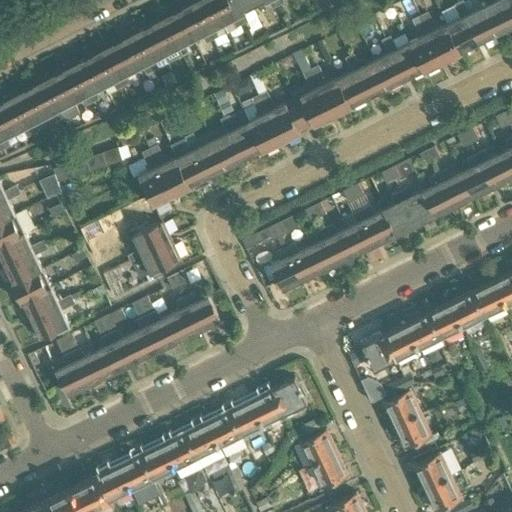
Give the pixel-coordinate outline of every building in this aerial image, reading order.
[(217,45),(213,37),(193,0),(186,0),(189,3),(179,8),(199,46),(207,42),(210,48),(216,45),(217,45)] [(193,0),(213,37),(217,45),(216,45),(217,48),(227,43),(221,33),(228,30),(212,0),(193,0)] [(212,0),(228,30),(243,22),(231,0),(212,0)] [(254,7),(257,5),(254,0),(231,0),(243,22),(258,14),(254,7)] [(254,0),(257,5),(259,4),(263,11),(279,3),(277,0),(254,0)] [(328,0),(313,0),(319,10),(331,4),(328,0)] [(412,0),(420,15),(427,12),(428,12),(430,11),(424,0),(412,0)] [(497,34),(482,4),(468,11),(462,0),(459,2),(479,43),(497,34)] [(497,34),(511,26),(511,18),(503,0),(490,0),(482,4),(497,34)] [(511,0),(503,0),(511,18),(511,0)] [(442,14),(446,21),(446,22),(461,52),(479,43),(459,2),(455,4),(456,7),(442,14)] [(162,12),(188,62),(193,59),(189,51),(199,46),(179,8),(169,13),(167,9),(162,12)] [(181,65),(188,62),(162,12),(156,15),(159,19),(149,24),(168,61),(176,56),(181,65)] [(433,23),(428,12),(427,12),(420,15),(442,61),(461,52),(446,22),(446,21),(437,25),(435,21),(433,23)] [(417,36),(409,40),(424,70),(442,61),(420,15),(413,19),(418,30),(415,31),(417,36)] [(168,61),(149,24),(139,29),(137,25),(132,27),(153,68),(168,61)] [(146,72),(153,68),(132,27),(126,30),(129,35),(119,40),(134,69),(143,65),(146,72)] [(424,70),(409,40),(395,47),(390,36),(386,38),(406,79),(424,70)] [(388,88),(406,79),(386,38),(382,40),(388,51),(373,58),(388,88)] [(107,40),(102,43),(123,84),(128,82),(124,74),(134,69),(119,40),(109,45),(107,40)] [(89,55),(105,84),(108,92),(123,84),(102,43),(97,46),(99,50),(89,55)] [(370,97),(388,88),(373,58),(368,61),(362,50),(349,56),(370,97)] [(77,56),(72,59),(93,99),(92,100),(101,116),(109,112),(101,96),(108,92),(105,84),(89,55),(80,60),(77,56)] [(315,123),(333,115),(311,69),(304,56),(298,60),(308,81),(290,89),(294,98),(301,95),(315,123)] [(351,106),(370,97),(349,56),(346,57),(352,69),(337,76),(351,106)] [(87,103),(92,100),(93,99),(72,59),(67,61),(69,66),(59,71),(75,100),(83,96),(87,103)] [(311,69),(333,115),(351,106),(337,76),(329,80),(327,76),(324,78),(318,65),(311,69)] [(171,70),(161,74),(166,84),(176,79),(171,70)] [(48,71),(42,74),(63,115),(68,112),(64,105),(75,100),(59,71),(50,76),(48,71)] [(301,130),(287,102),(286,102),(285,100),(276,105),(274,101),(271,102),(266,91),(257,71),(250,75),(254,83),(259,94),(259,95),(281,140),(301,130)] [(49,122),(63,115),(42,74),(37,77),(39,81),(30,86),(49,122)] [(18,87),(13,89),(34,130),(49,122),(30,86),(20,91),(18,87)] [(27,134),(34,130),(13,89),(7,92),(10,97),(0,102),(15,131),(24,127),(27,134)] [(223,90),(214,94),(219,105),(228,100),(223,90)] [(257,115),(248,119),(263,149),(281,140),(259,95),(252,98),(258,109),(255,111),(257,115)] [(294,98),(287,102),(301,130),(315,123),(301,95),(294,98)] [(228,100),(219,105),(224,115),(233,110),(228,100)] [(0,137),(4,146),(9,144),(5,136),(15,131),(0,102),(0,101),(0,137)] [(511,109),(511,107),(503,111),(509,123),(511,121),(511,109)] [(501,127),(509,123),(503,111),(495,115),(501,127)] [(245,158),(263,149),(248,119),(234,126),(229,115),(225,117),(245,158)] [(170,116),(161,120),(164,128),(173,123),(170,116)] [(227,167),(245,158),(225,117),(221,119),(227,130),(212,137),(227,167)] [(479,138),(473,126),(465,130),(471,142),(479,138)] [(463,145),(471,142),(465,130),(457,134),(463,145)] [(188,135),(208,176),(227,167),(212,137),(198,144),(192,133),(188,135)] [(190,185),(208,176),(188,135),(185,136),(191,148),(177,154),(175,154),(190,185)] [(511,176),(511,135),(506,138),(510,146),(499,151),(511,176)] [(149,148),(172,194),(190,185),(175,154),(167,158),(165,154),(164,155),(158,142),(157,142),(154,136),(146,141),(149,148)] [(440,156),(434,145),(427,148),(433,160),(440,156)] [(122,158),(118,146),(110,149),(114,161),(122,158)] [(153,203),(172,194),(149,148),(143,151),(146,158),(130,166),(134,176),(139,174),(153,203)] [(425,164),(433,160),(427,148),(419,152),(425,164)] [(110,149),(102,152),(106,164),(114,161),(110,149)] [(485,149),(476,153),(493,186),(511,176),(499,151),(489,156),(485,149)] [(98,166),(106,164),(102,152),(94,154),(98,166)] [(473,195),(493,186),(476,153),(468,157),(472,165),(461,170),(473,195)] [(86,157),(90,169),(98,166),(94,154),(86,157)] [(90,169),(86,157),(77,160),(82,172),(90,169)] [(73,175),(82,172),(77,160),(69,162),(73,175)] [(69,162),(61,165),(65,177),(73,175),(69,162)] [(389,167),(395,179),(402,175),(396,163),(389,167)] [(58,180),(65,177),(61,165),(54,167),(58,180)] [(395,179),(389,167),(381,171),(387,183),(395,179)] [(446,167),(438,171),(454,205),(473,195),(461,170),(450,175),(446,167)] [(435,214),(454,205),(438,171),(430,175),(434,183),(423,189),(435,214)] [(54,172),(41,179),(48,196),(61,190),(54,172)] [(0,197),(18,189),(16,185),(5,191),(0,181),(0,197)] [(66,192),(75,187),(72,181),(63,185),(66,192)] [(358,182),(351,186),(356,197),(364,194),(358,182)] [(349,201),(356,197),(351,186),(343,189),(349,201)] [(416,223),(435,214),(423,189),(413,194),(409,186),(400,190),(416,223)] [(0,197),(0,220),(15,213),(8,197),(19,192),(18,189),(0,197)] [(416,223),(400,190),(392,194),(395,202),(385,207),(397,233),(416,223)] [(312,204),(318,216),(326,212),(320,201),(312,204)] [(53,215),(64,210),(61,202),(49,208),(53,215)] [(312,204),(305,208),(311,220),(318,216),(312,204)] [(378,242),(397,233),(385,207),(374,212),(371,205),(362,209),(378,242)] [(27,207),(15,213),(0,220),(0,242),(24,231),(36,225),(27,207)] [(359,252),(378,242),(362,209),(354,213),(358,221),(346,226),(359,252)] [(106,233),(99,219),(81,228),(88,242),(106,233)] [(274,223),(280,235),(288,231),(282,219),(274,223)] [(129,255),(130,258),(171,239),(162,220),(133,234),(140,249),(129,255)] [(274,223),(267,227),(273,238),(280,235),(274,223)] [(359,252),(346,226),(337,231),(333,223),(323,228),(340,261),(359,252)] [(320,270),(340,261),(323,228),(316,232),(320,239),(308,245),(320,270)] [(0,242),(0,255),(4,263),(45,243),(43,240),(31,245),(24,231),(0,242)] [(256,232),(243,238),(247,247),(260,241),(256,232)] [(180,257),(171,239),(130,258),(132,262),(143,256),(150,272),(180,257)] [(285,246),(301,280),(320,270),(308,245),(298,250),(294,242),(285,246)] [(4,263),(13,282),(42,267),(35,252),(46,247),(45,243),(4,263)] [(281,289),(301,280),(285,246),(278,250),(282,258),(269,264),(281,289)] [(87,255),(83,248),(71,253),(75,261),(87,255)] [(51,286),(42,267),(13,282),(22,300),(51,286)] [(511,268),(494,277),(506,303),(511,300),(511,268)] [(175,273),(181,285),(188,281),(182,269),(175,273)] [(173,289),(181,285),(175,273),(167,277),(173,289)] [(484,314),(506,303),(494,277),(472,288),(484,314)] [(22,300),(30,318),(72,298),(70,295),(58,300),(51,286),(22,300)] [(472,288),(450,298),(462,324),(484,314),(472,288)] [(194,291),(186,295),(202,328),(221,319),(209,292),(197,298),(194,291)] [(140,298),(146,310),(153,306),(147,294),(140,298)] [(183,337),(202,328),(186,295),(177,299),(180,306),(170,311),(183,337)] [(72,298),(30,318),(40,337),(69,323),(62,307),(73,301),(72,298)] [(146,310),(140,298),(132,302),(138,314),(146,310)] [(440,335),(462,324),(450,298),(428,309),(440,335)] [(428,309),(406,320),(418,345),(440,335),(428,309)] [(156,310),(147,314),(164,347),(183,337),(170,311),(159,316),(156,310)] [(102,317),(108,328),(115,325),(109,313),(102,317)] [(144,356),(164,347),(147,314),(139,318),(142,325),(132,330),(144,356)] [(100,332),(108,328),(102,317),(94,321),(100,332)] [(406,320),(384,330),(396,356),(418,345),(406,320)] [(125,365),(144,356),(132,330),(121,335),(118,329),(110,332),(125,365)] [(374,367),(396,356),(384,330),(361,341),(374,367)] [(64,335),(70,347),(77,344),(71,332),(64,335)] [(106,375),(125,365),(110,332),(101,337),(104,344),(94,349),(106,375)] [(62,352),(70,347),(64,335),(56,340),(62,352)] [(485,356),(480,347),(479,347),(477,341),(469,345),(471,351),(475,361),(485,356)] [(106,375),(94,349),(83,354),(79,347),(71,351),(87,384),(106,375)] [(365,359),(359,347),(349,352),(355,364),(365,359)] [(67,393),(87,384),(71,351),(63,355),(66,363),(55,368),(67,393)] [(489,365),(485,356),(475,361),(480,370),(489,365)] [(440,364),(430,369),(435,378),(445,373),(440,364)] [(410,372),(401,376),(405,386),(415,382),(410,372)] [(272,387),(285,412),(307,401),(295,376),(272,387)] [(405,386),(401,376),(391,381),(396,390),(405,386)] [(386,394),(381,383),(368,377),(362,380),(372,401),(386,394)] [(396,390),(391,381),(382,385),(387,395),(396,390)] [(272,387),(250,398),(263,423),(285,412),(272,387)] [(395,423),(420,410),(409,388),(384,400),(395,423)] [(466,403),(462,394),(453,399),(457,407),(466,403)] [(241,434),(263,423),(250,398),(228,408),(241,434)] [(207,419),(219,445),(241,434),(228,408),(207,419)] [(420,410),(395,423),(406,446),(431,433),(420,410)] [(508,424),(503,414),(492,420),(497,430),(508,424)] [(306,422),(311,431),(320,426),(316,417),(306,422)] [(207,419),(185,430),(197,455),(219,445),(207,419)] [(301,436),(311,431),(306,422),(297,427),(301,436)] [(301,436),(297,427),(287,432),(291,440),(301,436)] [(301,439),(311,462),(337,450),(326,427),(301,439)] [(163,440),(176,466),(197,455),(185,430),(163,440)] [(2,435),(7,445),(15,441),(10,431),(2,435)] [(141,451),(154,477),(176,466),(163,440),(141,451)] [(262,447),(265,454),(275,449),(272,442),(262,447)] [(488,444),(479,448),(483,456),(492,452),(488,444)] [(474,460),(483,456),(479,448),(470,452),(474,460)] [(348,473),(337,450),(311,462),(322,485),(348,473)] [(141,451),(119,462),(132,487),(154,477),(141,451)] [(414,463),(426,487),(451,475),(440,451),(414,463)] [(110,498),(132,487),(119,462),(97,473),(110,498)] [(227,471),(231,480),(239,477),(235,467),(227,471)] [(72,485),(84,511),(96,511),(113,504),(110,498),(97,473),(72,485)] [(462,497),(451,475),(426,487),(436,509),(462,497)] [(239,477),(231,480),(236,490),(244,486),(239,477)] [(53,511),(84,511),(72,485),(47,498),(53,511)] [(185,494),(189,503),(197,500),(193,490),(185,494)] [(334,511),(366,511),(356,491),(330,503),(334,511)] [(493,496),(483,501),(488,510),(497,506),(493,496)] [(24,509),(25,511),(53,511),(47,498),(24,509)] [(266,498),(256,502),(260,510),(270,506),(266,498)] [(460,502),(464,510),(473,506),(469,498),(460,502)] [(196,511),(202,509),(197,500),(189,503),(193,511),(196,511)] [(460,511),(464,510),(460,502),(451,507),(453,511),(460,511)]
